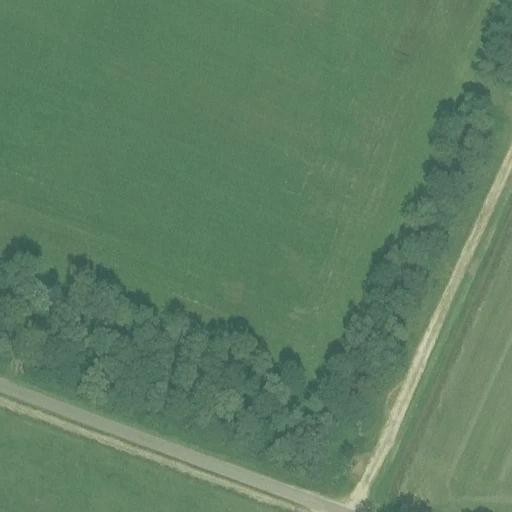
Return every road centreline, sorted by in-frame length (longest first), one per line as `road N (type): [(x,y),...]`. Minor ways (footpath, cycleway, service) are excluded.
road 1 (track): [(344,511),(361,491),(511,153)]
road 2 (unclassified): [(339,511),(0,386)]
